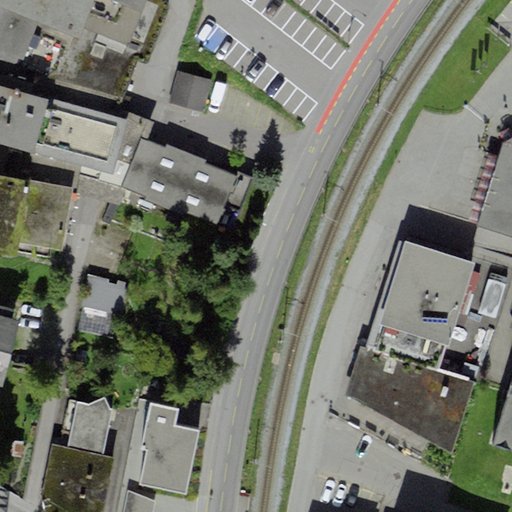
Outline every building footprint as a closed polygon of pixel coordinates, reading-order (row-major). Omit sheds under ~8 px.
[(0,0),(0,61),(47,79),(118,102),(137,59),(146,62),(166,7),(162,0),(0,0)] [(177,71),(169,103),(203,112),(211,80),(177,71)] [(0,144),(33,153),(32,157),(111,175),(115,161),(126,121),(49,97),(48,100),(0,86),(0,144)] [(155,123),(128,113),(126,121),(115,161),(128,166),(139,138),(147,141),(155,123)] [(511,137),(502,143),(478,227),(511,237),(511,137)] [(166,145),(165,148),(147,141),(139,138),(128,166),(120,187),(215,224),(223,205),(235,175),(205,164),(206,161),(166,145)] [(239,211),(251,181),(252,178),(236,172),(235,175),(223,205),(239,211)] [(0,252),(16,256),(17,252),(48,257),(49,249),(62,251),(72,189),(60,187),(29,181),(0,176),(0,252)] [(474,264),(405,241),(404,245),(399,242),(366,350),(360,346),(345,394),(452,454),(474,384),(436,372),(445,347),(448,348),(474,264)] [(86,278),(81,334),(111,337),(117,280),(86,278)] [(19,320),(0,315),(0,386),(1,387),(19,320)] [(511,379),(492,446),(511,454),(511,379)] [(77,402),(67,448),(52,445),(41,495),(47,510),(49,511),(102,511),(103,508),(114,458),(102,456),(112,410),(109,409),(104,398),(89,405),(77,402)] [(141,447),(148,449),(140,486),(186,495),(198,432),(175,427),(178,409),(150,403),(141,447)] [(152,511),(154,501),(127,492),(123,511),(152,511)]
